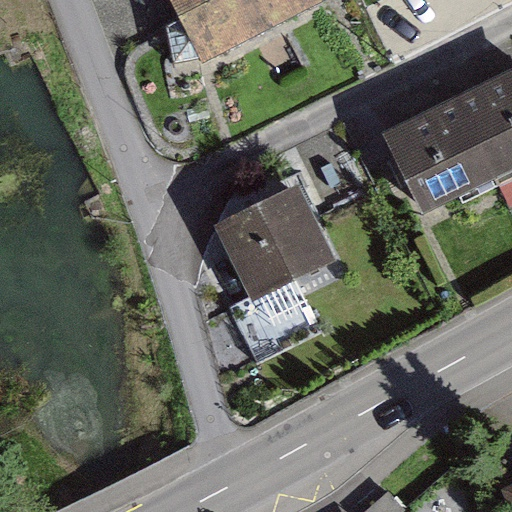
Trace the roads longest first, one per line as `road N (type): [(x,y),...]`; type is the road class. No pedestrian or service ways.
road 1 (residential): [(511,35),(147,195)]
road 2 (tertiary): [(230,487),(511,334)]
road 3 (residential): [(230,487),(147,195)]
road 4 (residential): [(147,195),(71,0)]
